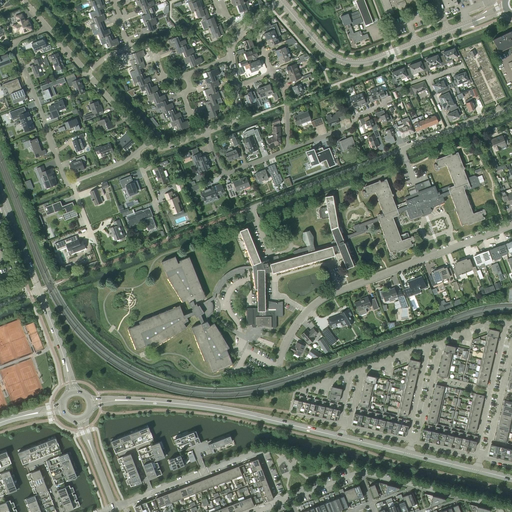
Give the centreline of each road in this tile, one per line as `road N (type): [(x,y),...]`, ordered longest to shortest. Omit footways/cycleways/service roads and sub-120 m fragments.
road 1 (residential): [(279,364),(295,324),(328,295),(511,225)]
road 2 (secondary): [(342,438),(209,409),(90,402)]
road 3 (tertiary): [(279,0),(328,55),(357,63),(470,23)]
road 4 (residential): [(252,207),(449,131)]
road 5 (residential): [(51,32),(13,45),(63,177),(72,182)]
road 6 (residential): [(500,511),(359,472)]
road 7 (residential): [(505,322),(476,451),(481,458)]
